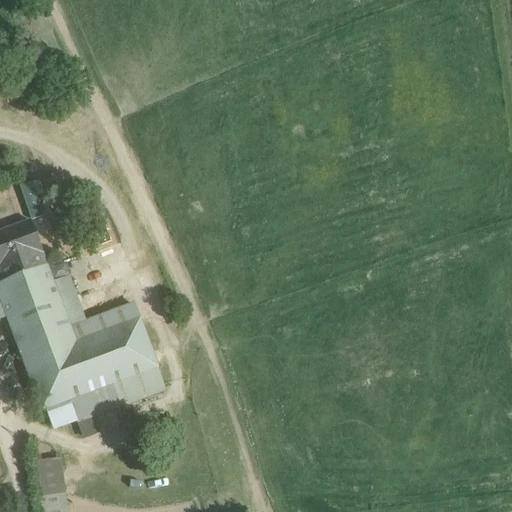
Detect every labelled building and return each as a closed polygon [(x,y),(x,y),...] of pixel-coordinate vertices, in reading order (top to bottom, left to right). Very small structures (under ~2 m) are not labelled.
[(30,222),(0,233),(0,283),(0,285),(46,268),(30,222)] [(46,268),(0,285),(0,284),(0,300),(41,412),(69,402),(157,370),(139,321),(84,341),(81,335),(72,339),(69,328),(53,285),(46,268)] [(67,280),(53,285),(69,328),(83,323),(67,280)] [(83,323),(69,328),(72,339),(81,335),(84,341),(139,321),(133,305),(83,323)] [(157,370),(69,402),(76,423),(165,390),(157,370)] [(35,464),(41,511),(64,511),(58,461),(35,464)]
